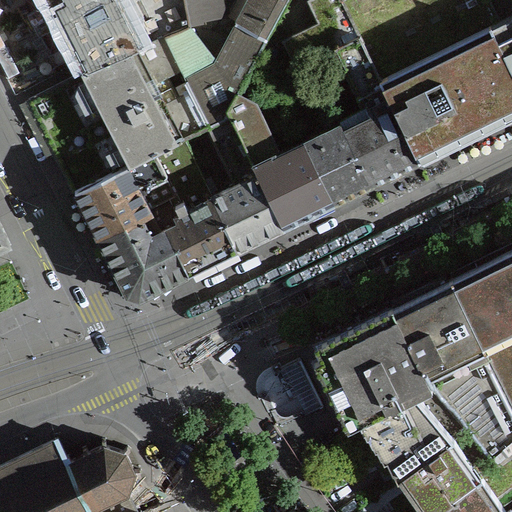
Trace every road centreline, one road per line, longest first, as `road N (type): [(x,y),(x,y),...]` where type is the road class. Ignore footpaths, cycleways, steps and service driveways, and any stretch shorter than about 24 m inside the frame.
road 1 (residential): [(118,370),(166,338),(511,165)]
road 2 (tertiary): [(0,126),(118,370)]
road 3 (tertiary): [(118,370),(215,511)]
road 4 (residential): [(0,426),(118,370)]
